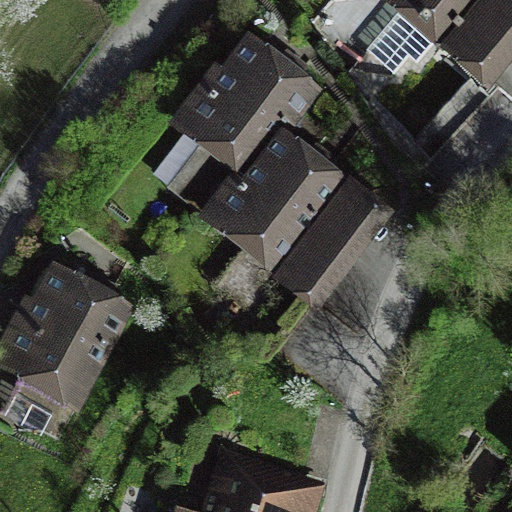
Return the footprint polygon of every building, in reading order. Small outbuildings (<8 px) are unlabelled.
[(483,0),(393,0),(391,2),(440,47),(483,0)] [(511,71),(511,4),(458,71),(491,97),(511,71)] [(309,92),(263,52),(183,143),(228,183),(309,92)] [(341,184),(282,139),(216,225),(276,270),(341,184)] [(384,217),(341,184),(276,270),(319,303),(384,217)] [(112,301),(67,277),(7,389),(52,413),(112,301)] [(286,511),(294,482),(210,461),(197,511),(286,511)]
